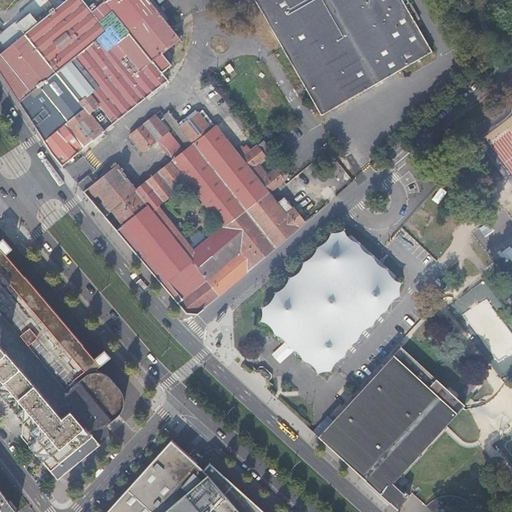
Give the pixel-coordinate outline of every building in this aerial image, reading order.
[(0,28),(0,72),(9,86),(53,154),(62,165),(104,130),(120,116),(168,79),(162,70),(171,63),(169,60),(162,51),(164,49),(180,36),(150,0),(64,0),(53,9),(51,7),(49,9),(51,11),(36,22),(28,12),(17,21),(15,19),(2,31),(0,28)] [(255,0),(322,115),(433,50),(405,0),(255,0)] [(171,58),(164,49),(162,51),(169,60),(171,58)] [(212,128),(215,125),(202,108),(198,111),(212,128)] [(263,258),(306,222),(286,197),(278,204),(269,192),(291,174),(280,161),(274,167),(275,169),(268,175),(257,163),(272,151),(264,140),(252,150),(247,145),(244,147),(243,146),(236,151),(215,125),(212,128),(198,111),(181,125),(195,142),(189,146),(184,150),(160,120),(165,116),(166,116),(161,110),(155,114),(154,115),(155,115),(132,133),(145,149),(159,138),(175,158),(147,180),(163,200),(166,198),(174,208),(196,190),(225,225),(189,255),(176,240),(178,239),(175,235),(178,232),(171,224),(168,227),(165,224),(164,224),(152,209),(158,204),(141,184),(136,189),(125,175),(127,173),(123,168),(124,167),(122,165),(121,166),(120,165),(118,167),(116,164),(95,181),(89,174),(78,183),(139,255),(187,311),(198,313),(263,258)] [(195,142),(181,125),(170,112),(166,116),(165,116),(189,146),(195,142)] [(189,146),(165,116),(160,120),(184,150),(189,146)] [(147,180),(141,184),(158,204),(163,200),(147,180)] [(337,232),(265,312),(322,365),(366,316),(394,285),(391,282),(392,273),(350,234),(340,235),(337,232)] [(102,426),(121,410),(121,409),(122,407),(124,401),(124,398),(124,395),(122,390),(120,388),(118,385),(101,365),(110,356),(105,350),(95,358),(34,286),(6,253),(12,248),(4,238),(0,241),(0,246),(1,248),(0,248),(0,393),(29,428),(21,435),(31,447),(51,470),(92,434),(82,423),(86,425),(89,426),(92,427),(95,427),(97,427),(102,426)] [(329,414),(313,431),(396,507),(409,493),(404,489),(403,490),(393,481),(464,403),(400,344),(333,418),(329,414)] [(265,511),(210,462),(203,469),(171,440),(108,510),(106,511),(265,511)] [(0,511),(16,511),(18,511),(5,495),(0,488),(0,511)]
